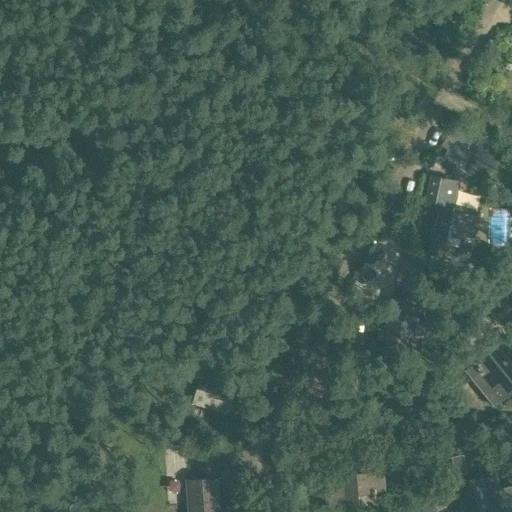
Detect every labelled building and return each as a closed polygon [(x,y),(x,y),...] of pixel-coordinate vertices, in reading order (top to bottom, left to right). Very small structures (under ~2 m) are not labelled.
[(486,83),(494,90),(504,87),(506,77),(498,70),(489,73),(486,83)] [(475,136),(461,127),(448,148),(442,156),(458,164),(475,136)] [(433,237),(446,240),(472,246),(479,215),(452,210),(459,181),(432,175),(426,200),(441,204),(433,237)] [(404,303),(405,299),(393,296),(385,331),(398,334),(400,325),(427,330),(431,309),(404,303)] [(465,369),(495,406),(511,391),(511,363),(496,344),(465,369)] [(197,363),(195,370),(200,372),(191,402),(229,413),(238,383),(212,375),(214,368),(197,363)] [(296,480),(300,454),(280,451),(276,478),(296,480)] [(343,477),(323,479),(325,506),(359,504),(358,495),(385,493),(383,470),(356,472),(356,468),(343,469),(343,477)] [(457,482),(462,511),(503,511),(496,474),(457,482)] [(188,480),(190,504),(196,504),(196,511),(236,511),(236,506),(218,507),(216,478),(188,480)] [(422,500),(421,511),(436,511),(433,494),(422,496),(422,500)]
